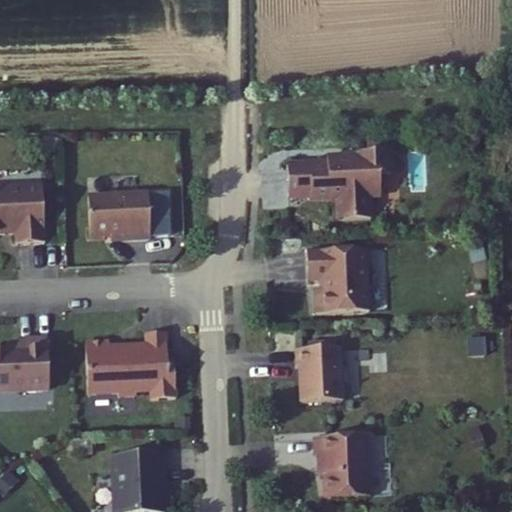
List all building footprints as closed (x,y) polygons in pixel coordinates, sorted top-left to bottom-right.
[(383,198),(382,176),(404,176),(403,152),(358,153),(358,157),(358,160),(346,161),(347,164),(329,165),(289,167),(290,197),(312,196),(327,196),(340,196),(341,221),(373,220),(372,199),(383,198)] [(147,193),(87,196),(88,236),(109,235),(122,234),(122,239),(149,238),(147,193)] [(40,197),(0,198),(0,233),(14,232),(14,244),(43,243),(40,197)] [(316,316),(369,313),(367,251),(306,254),(308,283),(322,281),(322,292),(315,292),(316,316)] [(114,343),(83,344),(85,396),(116,395),(116,398),(134,398),(134,394),(149,393),(149,400),(167,400),(165,361),(164,334),(143,335),(144,346),(130,347),(130,350),(114,350),(114,343)] [(0,349),(0,392),(46,390),(44,339),(17,340),(17,349),(0,349)] [(302,401),(344,399),(342,346),(297,348),(297,365),(300,365),(302,401)] [(345,370),(346,401),(357,401),(356,370),(345,370)] [(324,473),(325,497),(370,494),(367,434),(315,436),(316,453),(317,453),(323,453),(324,473)] [(162,511),(160,454),(110,457),(112,511),(162,511)]
